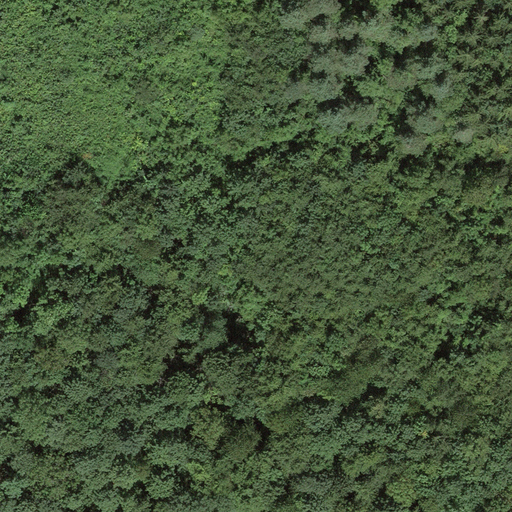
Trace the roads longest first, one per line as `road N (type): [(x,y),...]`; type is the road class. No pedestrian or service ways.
road 1 (track): [(511,148),(494,161),(421,159),(302,141)]
road 2 (track): [(432,511),(367,472),(319,455)]
